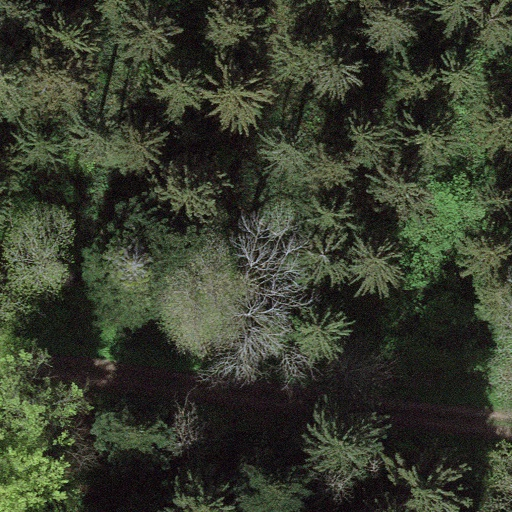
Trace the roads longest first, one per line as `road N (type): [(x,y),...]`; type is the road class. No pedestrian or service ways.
road 1 (track): [(0,349),(246,392),(511,425)]
road 2 (track): [(511,477),(47,511)]
